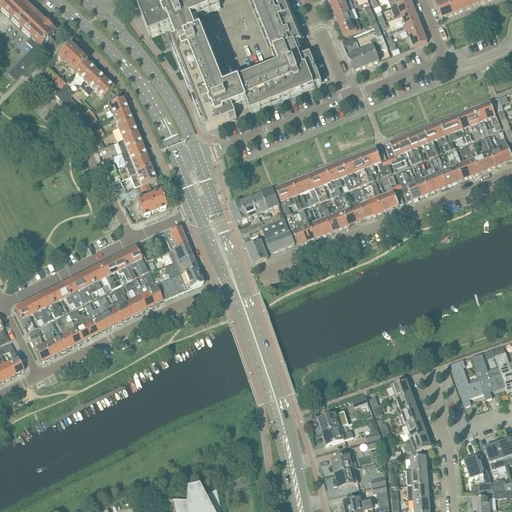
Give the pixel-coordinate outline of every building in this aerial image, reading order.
[(19,0),(0,0),(0,10),(30,39),(26,43),(32,48),(7,75),(15,82),(53,42),(50,39),(55,34),(19,0)] [(171,28),(191,19),(220,8),(217,0),(155,0),(138,7),(149,36),(171,28)] [(278,62),(298,55),(296,50),(294,45),(302,42),(284,0),(250,0),(273,54),(274,53),(276,58),(278,62)] [(409,0),(387,0),(391,8),(397,6),(410,1),(409,0)] [(442,20),(453,15),(447,0),(436,5),(442,20)] [(453,15),(464,11),(459,0),(447,0),(453,15)] [(459,0),(464,11),(475,6),(472,0),(459,0)] [(348,11),(344,1),(330,6),(335,17),(348,11)] [(414,11),(410,1),(397,6),(401,16),(414,11)] [(335,17),(339,27),(352,22),(348,11),(335,17)] [(401,16),(405,27),(419,22),(414,11),(401,16)] [(172,44),(196,102),(225,90),(201,32),(197,34),(191,19),(171,28),(177,42),(172,44)] [(357,33),(352,22),(339,27),(343,38),(357,33)] [(423,33),(419,22),(405,27),(409,38),(423,33)] [(378,28),(374,29),(377,36),(378,39),(382,37),(378,28)] [(427,44),(423,33),(409,38),(414,49),(427,44)] [(372,48),(360,52),(366,68),(379,63),(376,55),(380,53),(380,51),(388,51),(382,37),(378,39),(377,36),(373,38),(374,40),(370,42),(372,48)] [(76,52),(76,53),(69,47),(57,60),(65,68),(78,54),(76,52)] [(237,120),(234,113),(248,107),(251,113),(321,85),(310,56),(309,56),(307,51),(298,55),(278,62),(278,63),(280,68),(225,90),(196,102),(208,132),(237,120)] [(360,52),(348,57),(354,73),(366,68),(360,52)] [(80,57),(81,56),(78,54),(65,68),(74,77),(75,75),(86,64),(86,63),(80,57)] [(95,72),(86,64),(75,75),(84,84),(95,72)] [(44,73),(53,82),(57,77),(48,69),(44,73)] [(88,97),(93,92),(104,81),(95,72),(84,84),(79,89),(88,97)] [(47,85),(47,84),(40,77),(32,85),(40,93),(47,85)] [(61,90),(65,86),(57,77),(53,82),(61,90)] [(104,81),(93,92),(102,101),(113,89),(104,81)] [(63,105),(74,95),(69,91),(73,87),(69,82),(65,86),(61,90),(55,96),(63,105)] [(51,98),(54,95),(56,93),(49,86),(44,91),(51,98)] [(116,95),(107,103),(108,106),(113,118),(128,112),(123,101),(120,101),(116,95)] [(493,102),(498,114),(503,112),(498,100),(493,102)] [(67,110),(71,114),(78,108),(74,103),(67,110)] [(490,103),(481,107),(487,121),(491,120),(495,129),(496,133),(501,131),(498,124),(490,103)] [(481,107),(473,110),(481,131),(484,138),(488,136),(492,134),(493,134),(491,130),(488,131),(484,123),(487,121),(481,107)] [(473,110),(465,114),(470,128),(473,134),(477,133),(480,139),(484,138),(481,131),(473,110)] [(113,118),(118,130),(132,124),(128,112),(113,118)] [(508,123),(503,112),(498,114),(502,126),(508,123)] [(465,114),(456,117),(465,138),(467,145),(471,143),(469,136),(466,130),(470,128),(465,114)] [(456,117),(448,120),(454,135),(456,141),(461,140),(463,146),(467,145),(465,138),(456,117)] [(448,120),(440,124),(448,144),(451,151),(455,150),(452,143),(456,141),(454,135),(448,120)] [(502,126),(507,137),(511,134),(508,123),(502,126)] [(137,135),(132,124),(118,130),(122,141),(137,135)] [(440,124),(431,127),(437,141),(441,140),(444,146),(447,153),(451,151),(448,144),(440,124)] [(431,127),(423,130),(434,158),(438,156),(433,143),(437,141),(431,127)] [(430,160),(434,158),(423,130),(415,134),(420,148),(425,146),(430,160)] [(415,134),(406,137),(417,165),(421,163),(416,150),(420,148),(415,134)] [(121,155),(127,153),(141,147),(137,135),(122,141),(117,144),(121,155)] [(413,166),(417,165),(406,137),(398,141),(404,155),(408,153),(413,166)] [(489,139),(485,141),(488,148),(496,168),(505,165),(499,150),(495,152),(492,146),(489,139)] [(389,144),(385,146),(390,159),(388,160),(391,167),(392,166),(393,166),(406,161),(404,155),(398,141),(389,144)] [(484,149),(480,151),(482,157),(488,171),(496,168),(488,148),(485,141),(481,142),(481,143),(484,149)] [(511,158),(505,141),(496,144),(499,150),(505,165),(511,161),(511,158)] [(96,153),(104,149),(101,143),(93,147),(96,153)] [(472,146),(469,147),(471,154),(480,175),(488,171),(482,157),(478,159),(475,153),(472,146)] [(121,155),(113,158),(118,170),(126,167),(132,165),(132,164),(146,158),(141,147),(127,153),(121,155)] [(469,147),(464,149),(467,156),(470,162),(465,164),(471,178),(480,175),(471,154),(469,147)] [(376,149),(367,153),(373,167),(377,165),(383,178),(392,175),(389,168),(389,167),(391,167),(388,160),(386,161),(381,148),(376,150),(376,149)] [(456,152),(452,154),(463,181),(471,178),(465,164),(461,165),(456,152)] [(375,173),(373,167),(367,153),(359,156),(370,184),(374,182),(371,175),(375,173)] [(452,154),(448,156),(453,169),(449,170),(454,185),(463,181),(452,154)] [(359,156),(351,159),(356,174),(361,172),(363,177),(358,179),(362,187),(370,184),(359,156)] [(132,165),(126,167),(131,178),(151,170),(146,158),(132,164),(132,165)] [(351,159),(342,163),(353,190),(362,187),(358,179),(354,181),(352,176),(356,174),(351,159)] [(439,159),(435,161),(446,188),(454,185),(449,170),(444,172),(439,159)] [(107,161),(101,163),(105,171),(111,168),(107,161)] [(434,169),(429,171),(432,177),(438,191),(446,188),(435,161),(431,162),(434,169)] [(334,166),(340,181),(344,179),(349,192),(353,190),(342,163),(334,166)] [(334,166),(325,169),(336,197),(341,195),(338,189),(342,187),(340,181),(334,166)] [(429,195),(438,191),(432,177),(428,179),(422,166),(418,167),(429,195)] [(111,168),(105,171),(107,176),(115,172),(112,167),(111,168)] [(420,182),(415,184),(421,198),(429,195),(418,167),(414,169),(420,182)] [(317,173),(323,187),(327,185),(332,199),(336,197),(325,169),(317,173)] [(144,187),(148,185),(156,182),(151,170),(131,178),(130,179),(135,190),(144,187)] [(107,176),(113,186),(120,182),(115,172),(107,176)] [(406,172),(396,176),(400,185),(398,185),(400,191),(402,191),(407,203),(412,201),(412,202),(421,198),(415,184),(412,176),(408,178),(406,172)] [(317,173),(309,176),(320,204),(328,200),(325,193),(321,195),(320,192),(324,191),(323,187),(317,173)] [(300,180),(306,194),(310,192),(313,200),(309,201),(311,207),(320,204),(309,176),(300,180)] [(389,194),(385,196),(390,210),(399,207),(404,205),(399,192),(400,191),(398,185),(396,186),(393,178),(388,180),(391,186),(386,188),(389,194)] [(300,180),(292,183),(303,210),(307,209),(302,196),(306,194),(300,180)] [(113,186),(115,192),(122,188),(120,182),(113,186)] [(292,183),(284,186),(292,207),(296,205),(299,212),(303,210),(292,183)] [(148,185),(144,187),(154,213),(166,209),(158,188),(150,191),(148,185)] [(375,185),(371,186),(382,214),(390,210),(385,196),(381,198),(375,185)] [(284,186),(275,190),(286,217),(291,215),(288,208),(292,207),(284,186)] [(366,196),(365,196),(368,203),(374,217),(382,214),(371,186),(367,188),(370,195),(366,196)] [(135,190),(118,197),(124,209),(130,205),(129,203),(142,197),(143,199),(136,202),(142,218),(154,213),(144,187),(135,190)] [(363,189),(354,193),(365,220),(374,217),(368,203),(365,196),(366,196),(363,189)] [(262,195),(268,212),(269,214),(273,212),(272,210),(279,208),(272,191),(262,195)] [(354,193),(350,195),(355,208),(351,209),(357,224),(365,220),(354,193)] [(263,216),(262,214),(268,212),(262,195),(251,199),(258,216),(258,218),(263,216)] [(346,196),(338,200),(349,227),(357,224),(351,209),(346,196)] [(251,199),(240,203),(247,220),(248,222),(252,220),(251,219),(258,216),(251,199)] [(336,208),(332,210),(340,231),(349,227),(338,200),(333,201),(336,208)] [(243,224),(242,222),(247,220),(240,203),(230,207),(237,226),(243,224)] [(325,205),(321,206),(332,234),(340,231),(332,210),(328,212),(325,205)] [(322,221),(318,223),(323,237),(332,234),(321,206),(317,208),(322,221)] [(308,211),(304,213),(315,241),(323,237),(318,223),(313,225),(308,211)] [(299,224),(307,244),(315,241),(304,213),(299,215),(302,222),(299,224)] [(296,216),(287,220),(298,247),(307,244),(299,224),(296,216)] [(271,219),(261,223),(263,228),(273,224),(271,219)] [(247,249),(246,249),(253,265),(254,265),(267,260),(265,254),(270,252),(271,255),(294,246),(284,220),(280,221),(273,224),(263,228),(261,229),(266,243),(264,244),(265,246),(262,247),(261,243),(252,247),(247,249)] [(261,223),(250,228),(252,232),(261,229),(263,228),(261,223)] [(242,237),(252,232),(250,228),(240,232),(242,237)] [(170,253),(173,252),(187,246),(180,229),(163,236),(170,253)] [(146,263),(150,261),(153,259),(145,243),(138,246),(146,263)] [(173,252),(177,264),(191,258),(187,246),(173,252)] [(135,248),(127,252),(134,265),(135,269),(140,277),(148,273),(143,263),(135,248)] [(127,252),(119,256),(132,281),(136,279),(133,273),(132,271),(135,269),(134,265),(127,252)] [(119,256),(111,260),(117,273),(119,276),(123,274),(125,278),(128,283),(132,281),(119,256)] [(172,266),(165,269),(170,281),(196,270),(191,258),(177,264),(172,266)] [(111,260),(103,264),(113,284),(115,289),(118,287),(121,286),(118,282),(118,281),(117,282),(114,275),(117,273),(111,260)] [(103,264),(95,268),(101,281),(105,279),(108,285),(111,291),(115,289),(113,284),(103,264)] [(95,268),(87,272),(97,292),(101,290),(97,283),(101,281),(95,268)] [(155,287),(163,302),(185,293),(191,291),(203,286),(196,270),(170,281),(164,283),(155,287)] [(87,272),(79,276),(85,289),(87,293),(89,296),(93,294),(97,292),(87,272)] [(149,275),(141,280),(144,285),(148,293),(155,307),(159,305),(159,304),(163,302),(155,287),(152,281),(149,275)] [(79,276),(71,280),(77,293),(83,305),(91,301),(89,297),(86,299),(84,295),(87,293),(85,289),(79,276)] [(71,280),(63,284),(73,304),(75,309),(83,305),(77,293),(71,280)] [(137,282),(133,284),(136,289),(146,310),(150,309),(151,309),(155,307),(148,293),(144,285),(139,287),(137,282)] [(63,284),(55,288),(61,302),(65,300),(68,306),(71,312),(75,309),(73,304),(63,284)] [(133,284),(125,288),(128,293),(132,291),(136,299),(132,301),(139,315),(142,313),(143,312),(146,310),(136,289),(133,284)] [(55,288),(46,292),(57,312),(59,318),(63,315),(61,310),(57,304),(61,302),(55,288)] [(122,289),(117,292),(119,297),(130,319),(134,317),(135,317),(139,315),(132,301),(127,304),(123,296),(125,295),(122,289)] [(46,292),(38,296),(45,310),(49,308),(52,314),(55,320),(59,318),(57,312),(46,292)] [(38,296),(30,301),(40,320),(43,326),(51,322),(45,310),(38,296)] [(117,302),(113,305),(116,310),(123,323),(126,322),(127,320),(130,319),(119,297),(116,299),(117,302)] [(104,298),(100,300),(103,305),(114,327),(118,325),(119,325),(123,323),(116,310),(113,305),(109,307),(104,298)] [(100,308),(96,311),(100,318),(107,332),(110,330),(111,328),(114,327),(103,305),(100,300),(97,302),(100,307),(100,308)] [(24,304),(22,305),(29,318),(33,316),(36,322),(39,328),(43,326),(40,320),(30,301),(24,304)] [(22,305),(14,309),(24,329),(28,326),(27,323),(31,321),(29,318),(22,305)] [(89,306),(84,308),(87,314),(89,316),(98,335),(101,333),(103,334),(107,332),(100,318),(96,319),(93,312),(89,306)] [(77,312),(68,316),(71,322),(76,319),(80,328),(75,330),(82,344),(86,342),(87,341),(90,339),(79,318),(77,312)] [(83,316),(79,318),(90,339),(93,337),(95,338),(98,336),(98,335),(89,316),(84,319),(83,316)] [(65,318),(60,320),(74,347),(77,345),(79,346),(82,344),(75,330),(72,322),(67,324),(68,323),(65,318)] [(60,320),(57,322),(64,336),(59,338),(66,352),(70,350),(71,349),(74,347),(60,320)] [(48,327),(44,328),(47,334),(58,355),(61,353),(63,354),(66,352),(59,338),(55,340),(51,333),(56,331),(52,324),(48,327)] [(0,325),(0,346),(0,347),(9,343),(0,325)] [(44,328),(41,330),(43,336),(48,344),(43,346),(50,360),(54,358),(55,357),(58,355),(47,334),(44,328)] [(37,332),(28,337),(42,363),(45,362),(47,362),(50,360),(43,346),(39,348),(35,340),(39,338),(40,338),(37,332)] [(6,348),(2,350),(5,355),(9,353),(13,360),(8,362),(16,377),(20,376),(20,374),(24,372),(10,346),(6,348)] [(2,350),(0,350),(0,365),(7,381),(11,379),(12,379),(16,377),(8,362),(4,365),(0,358),(5,355),(2,350)] [(505,389),(507,395),(511,392),(511,387),(511,386),(511,371),(511,372),(505,355),(495,358),(498,369),(505,389)] [(490,394),(505,389),(498,369),(488,372),(482,356),(471,359),(479,382),(484,396),(486,402),(492,400),(490,394)] [(484,396),(479,382),(469,386),(463,369),(465,368),(463,362),(450,367),(464,409),(471,407),(469,401),(484,396)] [(391,388),(396,401),(412,395),(407,382),(391,388)] [(417,409),(412,395),(396,401),(401,414),(417,409)] [(367,404),(365,398),(352,402),(354,409),(361,407),(367,404)] [(373,410),(379,408),(375,399),(369,401),(373,410)] [(382,417),(379,408),(373,410),(376,419),(382,417)] [(401,414),(398,416),(403,429),(406,427),(422,422),(417,409),(401,414)] [(334,416),(318,421),(322,434),(345,427),(349,426),(348,425),(344,412),(335,416),(335,415),(334,416)] [(373,417),(366,419),(371,435),(378,432),(373,417)] [(427,435),(422,422),(406,427),(411,440),(427,435)] [(379,427),(382,436),(388,434),(385,425),(379,427)] [(345,427),(322,434),(327,448),(353,439),(351,433),(347,434),(345,427)] [(365,437),(366,444),(381,440),(378,434),(365,437)] [(392,443),(388,434),(382,436),(386,445),(392,443)] [(411,440),(407,442),(412,455),(416,454),(431,448),(429,441),(430,441),(428,435),(427,436),(427,435),(411,440)] [(382,447),(381,440),(366,444),(368,451),(382,447)] [(511,443),(511,440),(498,444),(505,467),(511,464),(511,443)] [(505,467),(498,444),(484,449),(490,465),(492,471),(505,467)] [(335,476),(352,471),(350,464),(353,464),(352,457),(349,458),(332,462),(335,476)] [(471,460),(463,463),(466,470),(470,482),(483,478),(485,486),(477,486),(478,495),(494,494),(491,486),(491,484),(482,458),(477,459),(476,457),(471,459),(471,460)] [(410,460),(411,474),(427,473),(426,459),(410,460)] [(352,471),(335,476),(338,489),(355,485),(363,483),(360,470),(352,471)] [(427,473),(411,474),(406,474),(407,488),(412,488),(428,487),(427,473)] [(386,487),(385,480),(371,483),(372,490),(386,487)] [(491,484),(491,486),(494,494),(506,493),(502,480),(491,484)] [(386,487),(372,490),(374,497),(377,496),(380,510),(389,508),(386,487)] [(412,488),(407,488),(408,502),(413,502),(430,501),(429,487),(412,488)] [(220,511),(216,492),(204,498),(198,488),(186,490),(186,502),(172,501),(174,511),(220,511)] [(479,500),(472,501),(473,511),(489,511),(489,500),(495,500),(495,501),(511,499),(511,492),(506,493),(494,494),(478,495),(479,500)] [(344,511),(371,511),(373,511),(371,503),(361,505),(360,500),(343,504),(344,511)] [(413,502),(413,511),(430,511),(430,501),(413,502)]
